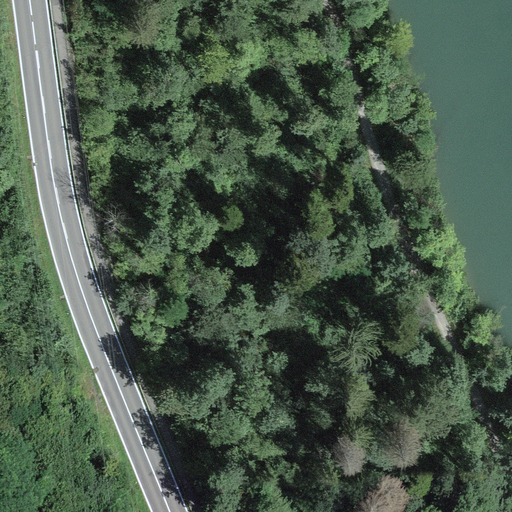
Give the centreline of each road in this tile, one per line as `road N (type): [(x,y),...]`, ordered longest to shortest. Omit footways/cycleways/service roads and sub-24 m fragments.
road 1 (track): [(510,511),(344,86),(319,0)]
road 2 (secondary): [(171,511),(68,246),(30,0)]
